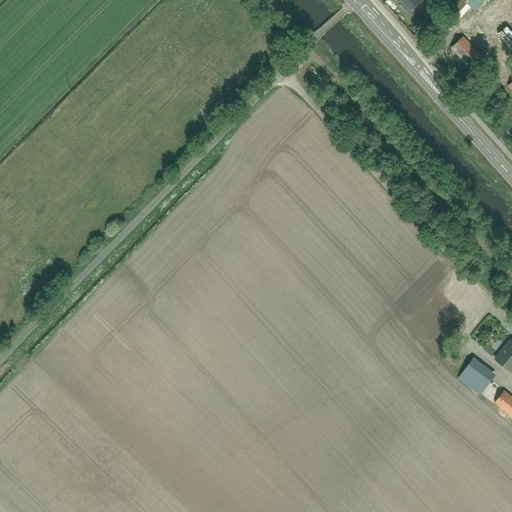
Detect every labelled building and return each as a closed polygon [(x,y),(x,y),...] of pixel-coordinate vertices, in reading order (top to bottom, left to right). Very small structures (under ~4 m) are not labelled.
[(397,0),(406,12),(420,1),(419,0),(397,0)] [(462,0),(458,0),(451,8),(457,13),(467,4),(462,0)] [(484,0),(464,0),(475,10),(484,0)] [(484,58),(465,36),(450,50),(470,71),(484,58)] [(511,372),(511,343),(508,341),(494,362),(511,374),(511,372)] [(499,379),(472,360),(457,380),(484,399),(499,379)] [(511,393),(507,389),(495,402),(511,416),(511,393)]
